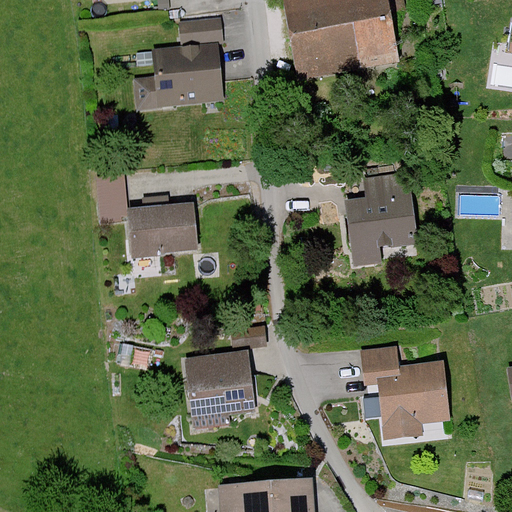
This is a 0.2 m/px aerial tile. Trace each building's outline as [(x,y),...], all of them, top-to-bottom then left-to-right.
[(386,69),(373,0),(294,0),(276,3),(291,86),(386,69)] [(217,44),(215,24),(173,29),(175,48),(217,44)] [(215,108),(210,49),(143,55),(146,82),(129,84),(131,116),(215,108)] [(406,248),(398,179),(355,184),(357,205),(338,207),(346,271),(374,267),(372,252),(406,248)] [(118,225),(114,180),(92,182),(95,227),(118,225)] [(190,255),(185,207),(120,214),(125,262),(190,255)] [(511,340),(507,342),(511,372),(500,373),(506,408),(511,406),(511,340)] [(390,373),(387,352),(352,357),(357,393),(368,391),(376,444),(415,439),(413,426),(438,423),(430,367),(390,373)] [(244,375),(240,355),(177,366),(189,433),(222,427),(221,421),(247,417),(240,375),(244,375)] [(311,511),(308,476),(220,485),(222,511),(311,511)]
